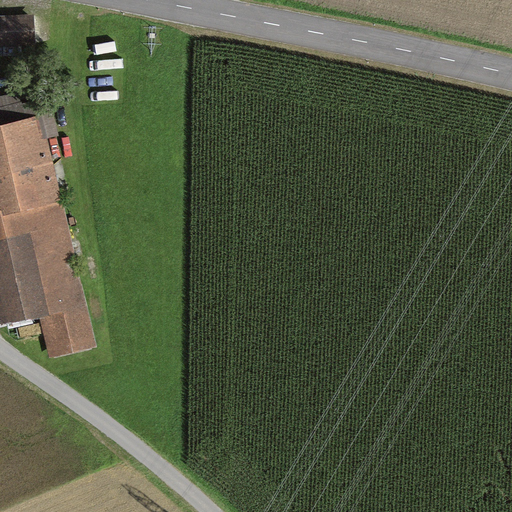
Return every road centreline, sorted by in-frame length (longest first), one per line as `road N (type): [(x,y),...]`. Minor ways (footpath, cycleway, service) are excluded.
road 1 (tertiary): [(138,0),(511,81)]
road 2 (unclassified): [(0,355),(105,423),(201,511)]
